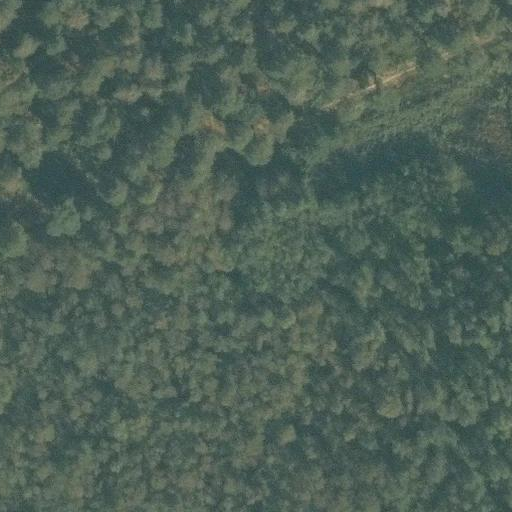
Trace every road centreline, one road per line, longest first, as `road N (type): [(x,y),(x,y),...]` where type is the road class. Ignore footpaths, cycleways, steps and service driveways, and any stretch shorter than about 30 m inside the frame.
road 1 (track): [(511,18),(219,141)]
road 2 (track): [(219,141),(202,0)]
